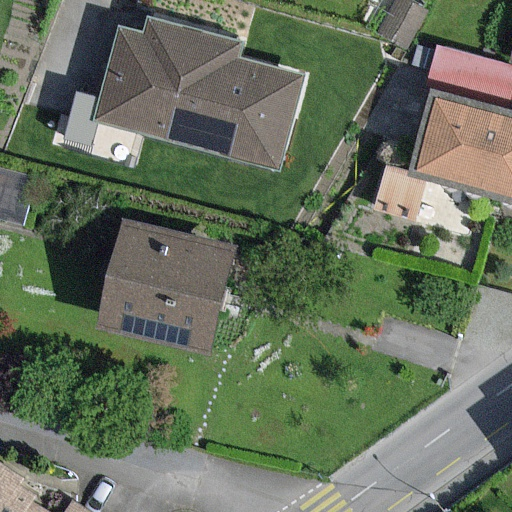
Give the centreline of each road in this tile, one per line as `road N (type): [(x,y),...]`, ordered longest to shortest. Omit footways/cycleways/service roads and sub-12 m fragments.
road 1 (residential): [(0,433),(252,511)]
road 2 (tertiary): [(511,386),(334,511)]
